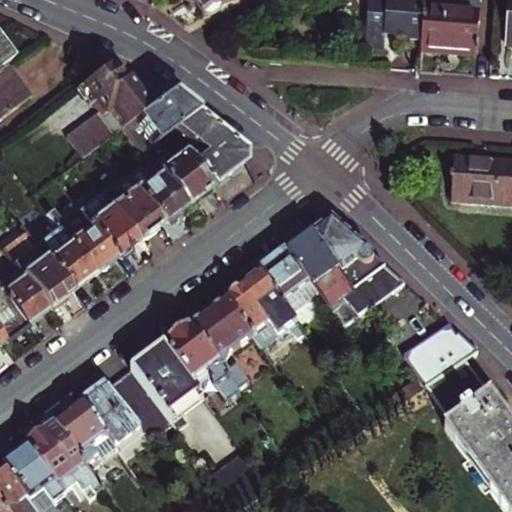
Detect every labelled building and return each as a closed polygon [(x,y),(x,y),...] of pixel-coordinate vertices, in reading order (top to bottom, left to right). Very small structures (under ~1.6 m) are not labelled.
[(193,0),(206,20),(239,0),(193,0)] [(369,0),(367,44),(423,48),(425,10),(426,0),(369,0)] [(426,0),(425,10),(478,14),(478,0),(426,0)] [(480,14),(478,14),(425,10),(423,48),(422,53),(477,57),(480,14)] [(66,139),(83,162),(98,150),(124,131),(134,123),(150,112),(127,81),(121,86),(120,84),(119,83),(119,81),(120,79),(114,71),(106,68),(78,88),(98,115),(66,139)] [(0,123),(26,105),(3,71),(0,73),(0,123)] [(172,132),(195,116),(171,96),(150,112),(134,123),(152,147),(166,137),(172,132)] [(191,170),(208,193),(240,169),(241,151),(195,116),(172,132),(207,157),(191,170)] [(153,170),(160,179),(184,211),(208,193),(191,170),(181,157),(163,171),(159,166),(153,170)] [(511,206),(511,164),(455,160),(451,202),(511,206)] [(160,179),(134,198),(158,230),(184,211),(160,179)] [(109,197),(101,203),(134,248),(158,230),(134,198),(119,210),(109,197)] [(100,202),(80,217),(114,263),(134,248),(101,203),(100,202)] [(47,218),(65,241),(93,279),(114,263),(80,217),(78,214),(65,224),(56,211),(47,218)] [(369,315),(405,288),(338,229),(328,228),(313,239),(369,315)] [(369,315),(313,239),(289,257),(315,292),(332,315),(346,304),(359,322),(369,315)] [(65,241),(42,258),(70,296),(93,279),(65,241)] [(70,296),(42,258),(41,257),(17,274),(22,281),(47,313),(70,296)] [(295,306),(315,292),(289,257),(261,278),(299,330),(308,324),(295,306)] [(299,330),(261,278),(241,293),(235,292),(229,296),(229,302),(226,304),(254,341),(263,353),(291,332),(299,343),(305,338),(299,330)] [(22,281),(0,297),(24,330),(47,313),(22,281)] [(0,343),(2,347),(24,330),(0,297),(0,343)] [(226,304),(191,331),(239,396),(251,387),(237,369),(231,374),(227,369),(228,360),(254,341),(226,304)] [(239,396),(191,331),(165,350),(202,400),(216,389),(230,408),(242,399),(239,396)] [(186,412),(202,400),(165,350),(133,373),(174,428),(180,436),(192,427),(186,420),(190,417),(186,412)] [(462,385),(473,376),(465,365),(453,373),(462,385)] [(174,428),(133,373),(84,410),(115,451),(116,453),(141,434),(150,447),(174,428)] [(511,511),(511,428),(473,376),(462,385),(453,373),(426,391),(451,426),(444,431),(503,511),(511,511)] [(394,398),(401,408),(426,391),(418,382),(394,398)] [(87,472),(115,451),(84,410),(57,430),(87,472)] [(30,450),(28,452),(63,499),(76,489),(82,497),(89,506),(96,501),(102,509),(110,502),(106,496),(87,472),(57,430),(45,439),(43,435),(27,446),(30,450)] [(141,434),(116,453),(125,465),(150,447),(141,434)] [(28,452),(5,469),(27,500),(36,511),(72,511),(73,511),(69,506),(63,499),(28,452)] [(236,511),(244,511),(273,493),(245,456),(213,480),(236,511)] [(27,500),(5,469),(0,472),(0,504),(5,511),(24,511),(20,505),(27,500)] [(76,489),(63,499),(69,506),(82,497),(76,489)] [(36,511),(27,500),(20,505),(24,511),(36,511)]
